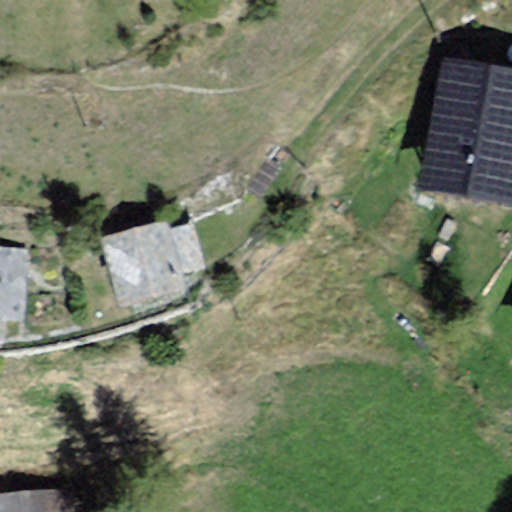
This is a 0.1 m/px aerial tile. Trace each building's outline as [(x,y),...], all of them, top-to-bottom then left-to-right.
[(511,170),(511,74),(448,62),(426,177),(508,193),(511,170)] [(115,197),(203,185),(195,123),(106,135),(115,197)] [(29,137),(0,136),(0,216),(27,218),(29,137)] [(163,229),(105,244),(122,305),(179,289),(163,229)] [(20,250),(0,248),(0,316),(17,317),(20,250)] [(76,511),(75,492),(0,498),(0,511),(76,511)]
